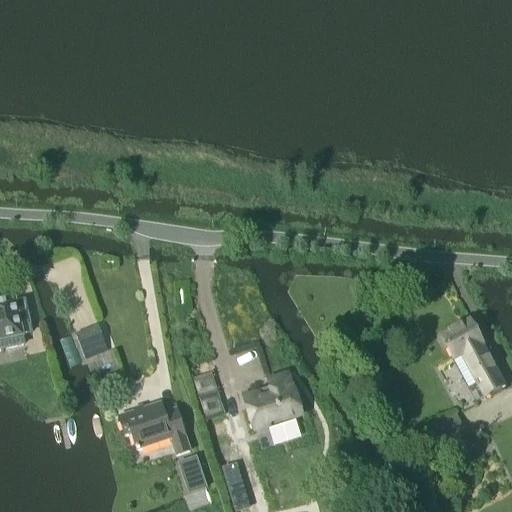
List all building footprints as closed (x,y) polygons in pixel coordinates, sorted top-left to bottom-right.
[(0,352),(0,353),(25,347),(23,338),(31,336),(25,310),(16,312),(13,301),(0,303),(0,352)] [(504,387),(469,323),(441,339),(453,361),(461,357),(483,399),(504,387)] [(83,356),(105,348),(98,329),(76,338),(83,356)] [(291,389),(287,377),(268,383),(272,396),(260,399),(259,395),(244,400),(254,432),(268,427),(269,429),(294,421),(293,419),(300,417),(291,389)] [(199,404),(206,424),(223,418),(217,398),(199,404)] [(163,415),(160,405),(118,419),(125,438),(131,436),(137,452),(171,441),(176,457),(189,453),(175,411),(163,415)] [(438,427),(427,432),(436,450),(447,444),(438,427)] [(179,466),(184,482),(201,477),(195,460),(179,466)] [(227,503),(230,511),(235,511),(245,509),(242,498),(227,503)]
